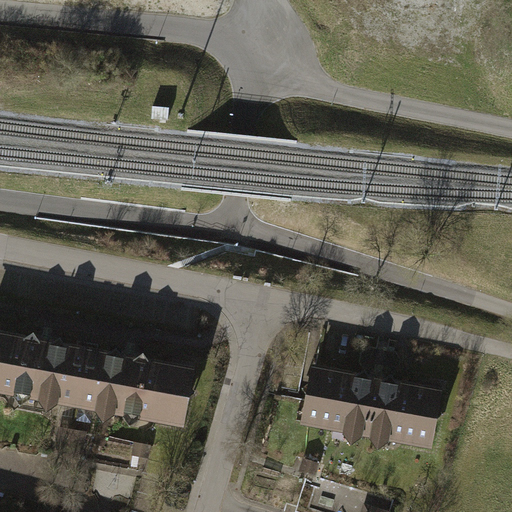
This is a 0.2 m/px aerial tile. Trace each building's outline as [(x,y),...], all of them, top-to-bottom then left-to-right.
[(121,0),(166,15),(171,0),(121,0)] [(0,393),(83,408),(94,346),(0,328),(0,393)] [(83,408),(190,428),(201,365),(94,346),(83,408)] [(316,362),(305,425),(435,448),(447,386),(316,362)] [(94,435),(60,428),(54,456),(88,463),(94,435)] [(153,445),(138,441),(135,455),(150,458),(153,445)] [(321,460),(305,457),(302,470),(318,473),(321,460)]
